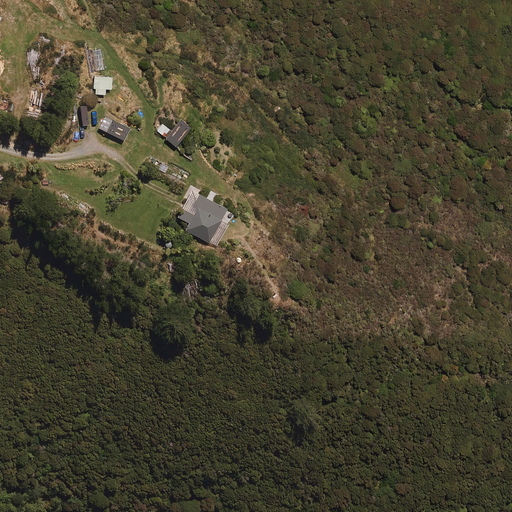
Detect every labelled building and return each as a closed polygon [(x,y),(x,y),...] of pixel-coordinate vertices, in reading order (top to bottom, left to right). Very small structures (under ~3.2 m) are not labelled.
[(95,87),(95,94),(104,94),(104,88),(110,88),(111,77),(94,76),(93,87),(95,87)] [(118,123),(104,116),(98,128),(112,135),(118,123)] [(190,127),(181,119),(166,137),(176,144),(190,127)] [(169,129),(162,123),(157,129),(164,135),(169,129)] [(160,161),(156,167),(164,172),(168,166),(160,161)] [(225,209),(190,190),(176,217),(187,222),(183,229),(215,246),(227,224),(219,220),(225,209)]
